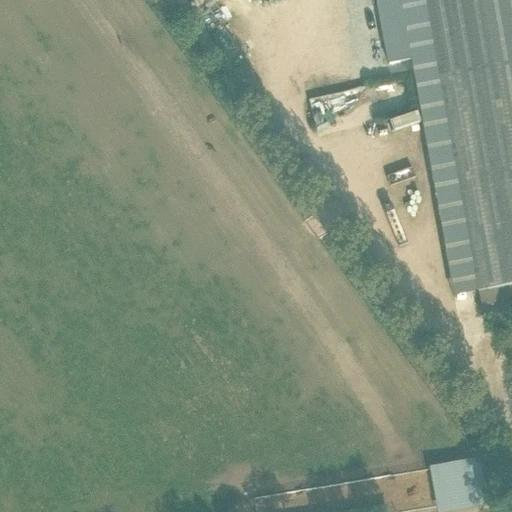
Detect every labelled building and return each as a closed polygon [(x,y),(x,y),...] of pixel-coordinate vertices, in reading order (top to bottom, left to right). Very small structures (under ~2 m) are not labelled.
[(511,0),(451,0),(495,285),(511,281),(511,0)] [(209,28),(255,78),(278,57),(232,7),(209,28)] [(385,56),(390,76),(407,72),(402,52),(385,56)] [(393,122),(388,100),(357,109),(354,98),(333,103),(341,135),(393,122)] [(428,221),(458,218),(451,148),(437,149),(441,185),(424,187),(428,221)] [(361,485),(363,499),(407,492),(405,478),(361,485)]
